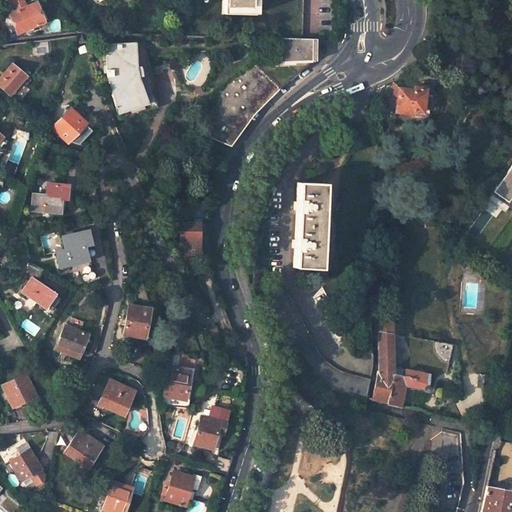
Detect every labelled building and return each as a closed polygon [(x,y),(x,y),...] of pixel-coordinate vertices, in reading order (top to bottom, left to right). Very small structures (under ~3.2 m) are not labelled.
[(10,0),(15,11),(9,14),(18,33),(42,22),(34,4),(26,6),(23,0),(10,0)] [(220,0),(220,14),(249,15),(249,0),(284,0),(285,0),(285,38),(290,38),(302,38),(302,0),(220,0)] [(316,68),(345,41),(347,39),(327,39),(302,38),(290,38),(291,61),(253,62),(251,63),(242,53),(213,69),(204,105),(209,111),(203,135),(230,146),(248,120),(259,109),(267,100),(298,71),(309,61),(316,68)] [(109,42),(109,43),(103,43),(106,77),(119,120),(156,105),(144,41),(109,42)] [(9,96),(19,83),(25,76),(10,63),(0,75),(0,89),(7,95),(9,96)] [(385,85),(382,101),(394,104),(393,111),(409,114),(409,111),(420,112),(423,89),(412,87),(411,90),(397,88),(392,81),(385,85)] [(19,83),(9,96),(7,95),(4,98),(10,103),(24,87),(19,83)] [(83,124),(84,123),(69,110),(52,128),(66,141),(68,139),(71,142),(77,144),(90,131),(83,124)] [(79,156),(67,152),(66,157),(78,161),(79,156)] [(511,161),(504,172),(509,176),(506,180),(501,177),(492,190),(505,200),(511,190),(511,185),(511,183),(511,161)] [(93,182),(78,185),(80,198),(96,197),(93,182)] [(319,268),(322,182),(295,182),(295,197),(292,250),(292,266),(319,268)] [(57,212),(58,197),(65,197),(66,185),(46,183),(45,195),(31,194),(30,210),(57,212)] [(492,190),(488,195),(511,212),(511,183),(511,185),(511,190),(505,200),(492,190)] [(209,224),(181,226),(182,255),(210,254),(210,237),(209,224)] [(92,259),(88,243),(54,251),(58,266),(92,259)] [(42,270),(28,263),(24,272),(38,279),(42,270)] [(20,291),(43,307),(51,294),(29,279),(20,291)] [(368,380),(353,374),(349,373),(339,369),(331,363),(325,359),(322,355),(319,352),(282,282),(267,290),(303,357),(310,368),(312,371),(318,377),(325,383),(331,386),(338,390),(353,394),(366,397),(368,380)] [(57,298),(51,294),(43,307),(49,310),(57,298)] [(126,304),(121,333),(132,335),(142,337),(144,327),(147,308),(126,304)] [(377,370),(375,370),(370,399),(408,408),(409,403),(400,401),(401,385),(420,388),(420,390),(421,392),(423,393),(424,393),(425,392),(427,389),(426,388),(425,386),(427,374),(391,366),(389,334),(397,335),(397,323),(375,320),(377,370)] [(76,357),(85,333),(63,325),(54,348),(76,357)] [(149,328),(144,327),(142,337),(132,335),(131,339),(147,341),(149,328)] [(185,407),(187,396),(184,396),(188,370),(167,366),(161,406),(185,407)] [(368,380),(366,397),(370,399),(375,370),(370,369),(368,380)] [(482,373),(473,372),(472,385),(481,386),(482,373)] [(34,395),(25,374),(1,385),(10,406),(34,395)] [(131,390),(107,379),(96,403),(120,414),(131,390)] [(220,433),(223,422),(218,421),(221,408),(209,405),(206,418),(198,416),(191,444),(210,449),(215,432),(220,433)] [(226,410),(221,408),(218,421),(223,422),(226,410)] [(99,445),(76,430),(62,452),(85,467),(99,445)] [(8,460),(19,479),(28,474),(38,468),(26,449),(8,460)] [(231,455),(215,451),(212,465),(226,469),(231,455)] [(28,474),(31,479),(34,484),(41,480),(42,475),(38,468),(28,474)] [(171,472),(163,499),(182,505),(187,488),(193,489),(197,479),(171,472)] [(28,474),(19,479),(22,484),(31,479),(28,474)] [(108,481),(100,509),(110,511),(121,511),(129,488),(108,481)] [(509,511),(511,492),(511,491),(483,485),(477,511),(509,511)]
